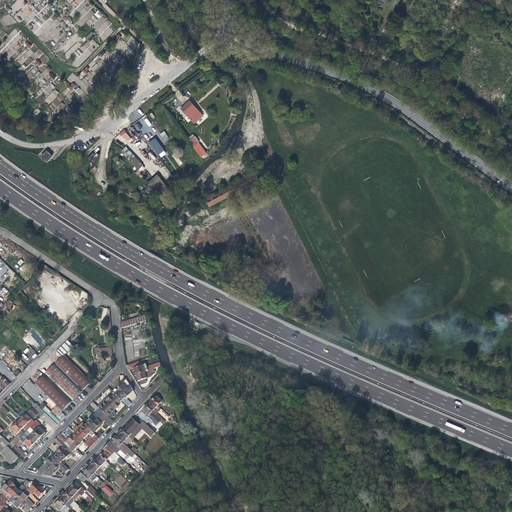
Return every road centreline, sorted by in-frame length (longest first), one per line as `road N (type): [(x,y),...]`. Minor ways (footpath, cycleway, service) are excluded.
road 1 (motorway): [(511,430),(201,292),(0,166)]
road 2 (motorway): [(0,187),(192,307),(511,449)]
road 3 (track): [(511,344),(428,354),(361,331),(262,128),(235,34)]
road 4 (secondary): [(231,31),(390,101),(511,189)]
road 5 (residential): [(231,31),(103,128)]
road 6 (track): [(0,23),(20,25),(53,61),(76,69),(123,25)]
road 7 (residential): [(15,473),(121,366)]
road 8 (residential): [(0,400),(101,297)]
